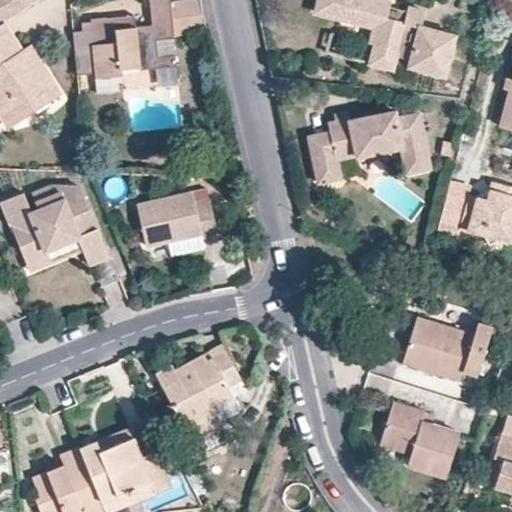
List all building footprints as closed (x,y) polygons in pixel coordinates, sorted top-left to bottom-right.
[(0,0),(0,19),(41,7),(39,0),(0,0)] [(150,0),(153,25),(136,26),(122,27),(122,18),(110,20),(110,17),(92,19),(92,23),(82,22),(83,30),(74,31),(77,74),(96,71),(97,77),(123,74),(122,68),(159,65),(160,67),(177,66),(174,34),(204,32),(199,0),(150,0)] [(386,2),(379,0),(312,0),(309,11),(330,16),(336,18),(373,27),(369,45),(374,46),(369,64),(391,70),(395,57),(409,61),(408,67),(438,75),(449,34),(416,25),(420,11),(403,6),(402,10),(396,8),(394,19),(382,16),(385,6),(386,2)] [(396,8),(385,6),(382,16),(394,19),(396,8)] [(136,17),(122,18),(122,27),(136,26),(136,17)] [(4,22),(0,24),(0,115),(8,127),(61,92),(30,44),(21,49),(4,22)] [(511,58),(507,77),(501,76),(499,87),(504,88),(494,125),(511,129),(511,58)] [(345,119),(329,123),(322,124),(325,132),(305,136),(316,183),(336,178),(332,161),(351,155),(353,158),(398,148),(404,172),(428,166),(415,113),(392,118),(391,110),(346,121),(345,119)] [(329,123),(345,119),(346,119),(344,110),(328,114),(329,123)] [(466,195),(470,180),(446,173),(433,222),(457,228),(466,195)] [(511,186),(492,181),(490,190),(475,198),(466,195),(457,228),(482,235),(490,246),(511,231),(511,186)] [(79,185),(49,183),(30,191),(36,207),(29,210),(21,190),(0,198),(0,201),(26,264),(48,255),(45,249),(42,241),(73,229),(77,236),(88,264),(108,256),(79,185)] [(208,201),(194,205),(191,195),(137,209),(148,251),(168,246),(202,237),(204,245),(219,241),(208,201)] [(73,229),(42,241),(45,249),(77,236),(73,229)] [(204,245),(202,237),(168,246),(172,261),(206,252),(204,245)] [(48,255),(26,264),(28,269),(50,260),(48,255)] [(418,315),(403,363),(459,381),(463,369),(478,375),(494,327),(478,322),(476,333),(418,315)] [(220,344),(203,353),(207,358),(223,349),(220,344)] [(207,358),(203,353),(172,368),(170,364),(155,372),(192,443),(227,425),(223,418),(239,409),(228,386),(240,380),(223,349),(207,358)] [(395,401),(380,444),(411,454),(408,467),(445,479),(459,432),(424,420),(426,411),(395,401)] [(129,427),(96,440),(99,450),(133,437),(129,427)] [(511,434),(502,432),(494,457),(503,461),(495,487),(511,492),(511,497),(511,434)] [(96,440),(79,447),(100,501),(148,482),(153,491),(167,486),(154,451),(141,456),(133,437),(99,450),(96,440)] [(100,501),(79,447),(60,454),(65,468),(48,475),(47,472),(32,478),(40,497),(34,499),(39,511),(84,511),(83,508),(100,501)] [(203,474),(192,480),(197,490),(208,485),(203,474)] [(104,511),(113,511),(155,496),(153,491),(148,482),(100,501),(104,511)] [(104,511),(100,501),(83,508),(84,511),(104,511)]
